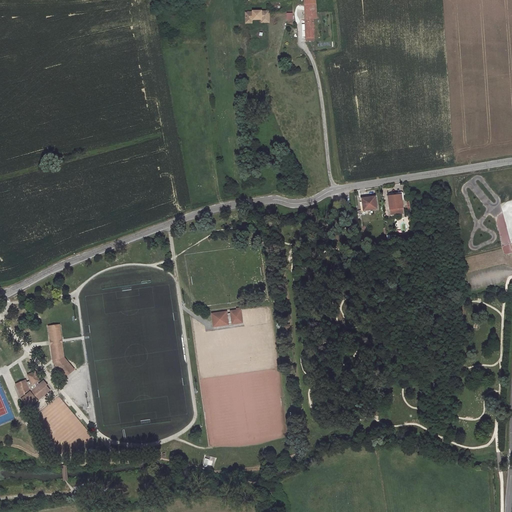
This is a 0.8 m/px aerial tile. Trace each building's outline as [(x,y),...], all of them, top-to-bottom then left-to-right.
[(306,0),(308,33),(315,33),(315,23),(314,15),(317,15),(316,0),(306,0)] [(260,9),(260,8),(251,8),(251,9),(248,10),(248,11),(245,11),(245,21),(252,20),(251,17),(261,17),(262,20),(270,19),(270,8),(260,9)] [(402,195),(390,196),(392,211),(404,209),(402,195)] [(377,198),(364,199),(365,211),(378,209),(377,198)] [(237,310),(231,311),(231,314),(233,322),(233,324),(243,322),(241,308),(237,309),(237,310)] [(226,312),(212,314),(214,327),(228,325),(228,323),(227,314),(226,312)] [(48,326),(50,341),(53,341),(54,344),(51,344),(53,359),(56,359),(56,362),(54,362),(54,363),(56,365),(55,367),(59,372),(61,370),(64,374),(69,370),(65,366),(68,364),(64,360),(61,343),(60,343),(60,339),(63,339),(61,325),(48,326)] [(65,358),(63,339),(60,339),(60,343),(61,343),(64,360),(68,364),(65,366),(69,370),(64,374),(66,377),(75,370),(65,358)] [(30,407),(45,394),(42,389),(46,386),(48,385),(45,381),(40,385),(37,382),(39,381),(34,372),(27,376),(33,385),(34,384),(37,387),(27,396),(25,394),(30,392),(25,380),(20,383),(22,386),(19,388),(18,390),(20,395),(21,395),(23,398),(21,399),(25,404),(27,403),(30,407)] [(22,386),(20,383),(14,385),(21,399),(23,398),(21,395),(20,395),(18,390),(19,388),(22,386)] [(213,460),(207,458),(205,467),(210,468),(213,460)]
